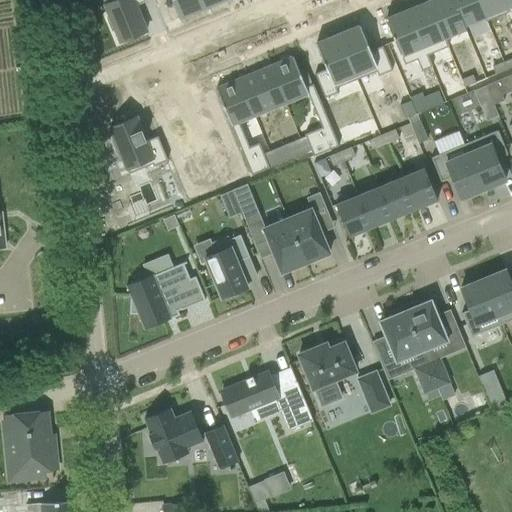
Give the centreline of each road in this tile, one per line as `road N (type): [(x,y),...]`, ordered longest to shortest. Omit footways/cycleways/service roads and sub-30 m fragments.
road 1 (residential): [(511,213),(99,385)]
road 2 (unclassified): [(99,385),(68,94)]
road 3 (residential): [(68,94),(290,0)]
road 4 (unclassified): [(111,511),(99,385)]
